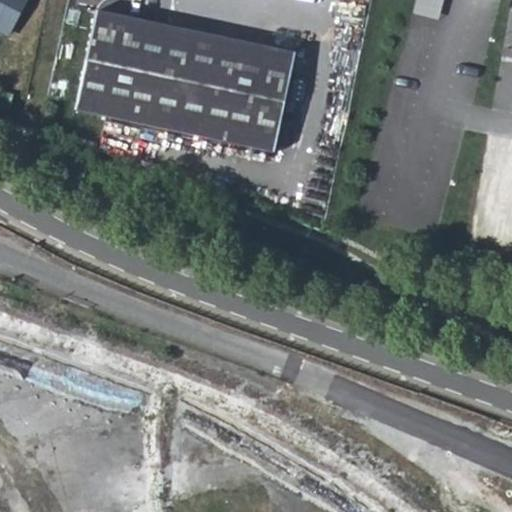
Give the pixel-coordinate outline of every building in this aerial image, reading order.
[(0,0),(0,27),(9,32),(26,0),(0,0)] [(443,0),(417,0),(414,13),(439,20),(443,0)] [(97,13),(76,108),(274,155),(297,60),(97,13)] [(0,101),(10,104),(14,88),(0,84),(0,101)] [(511,442),(511,430),(495,424),(491,435),(511,442)]
